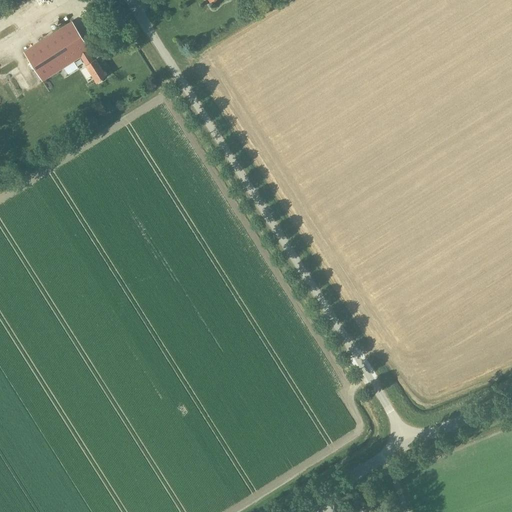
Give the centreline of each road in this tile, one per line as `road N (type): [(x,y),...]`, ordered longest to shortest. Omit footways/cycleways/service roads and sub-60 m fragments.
road 1 (unclassified): [(407,443),(129,0)]
road 2 (unclassified): [(296,511),(407,443)]
